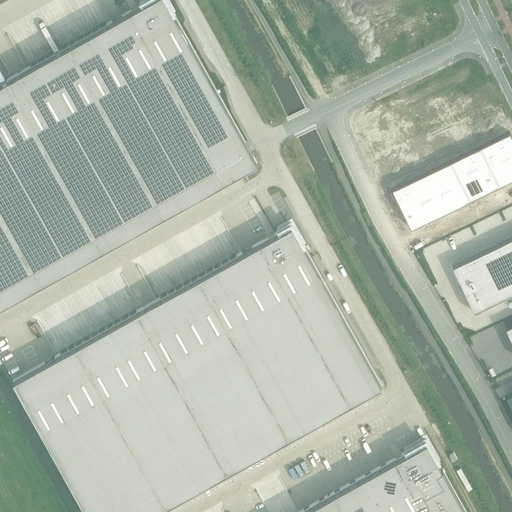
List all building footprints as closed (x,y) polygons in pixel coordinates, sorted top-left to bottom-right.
[(165,0),(144,0),(143,1),(143,3),(141,4),(0,82),(0,306),(257,163),(216,90),(173,14),(165,0)] [(406,100),(386,109),(405,149),(497,104),(480,68),(479,67),(478,66),(477,65),(476,65),(475,64),(474,64),(473,64),(472,64),(471,64),(470,64),(408,95),(407,95),(407,96),(406,96),(406,97),(406,98),(406,99),(406,100)] [(511,136),(510,131),(480,146),(499,185),(511,178),(511,136)] [(480,146),(451,160),(470,199),(499,185),(480,146)] [(451,160),(392,188),(411,228),(470,199),(451,160)] [(278,231),(13,379),(86,511),(153,511),(381,385),(303,245),(291,223),(280,229),(281,230),(278,231)] [(511,236),(452,266),(474,311),(511,292),(511,236)] [(466,511),(438,461),(425,439),(407,449),(408,451),(406,452),(402,454),(395,458),(298,511),(466,511)]
